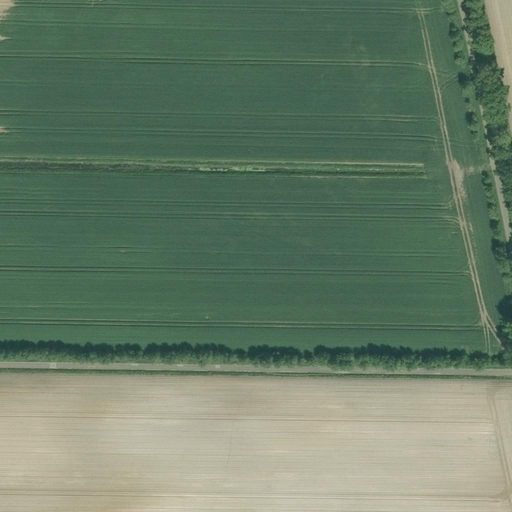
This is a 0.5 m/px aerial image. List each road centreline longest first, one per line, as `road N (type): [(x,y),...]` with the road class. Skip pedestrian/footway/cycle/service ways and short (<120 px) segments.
road 1 (residential): [(511,371),(0,365)]
road 2 (unclassified): [(511,239),(459,0)]
